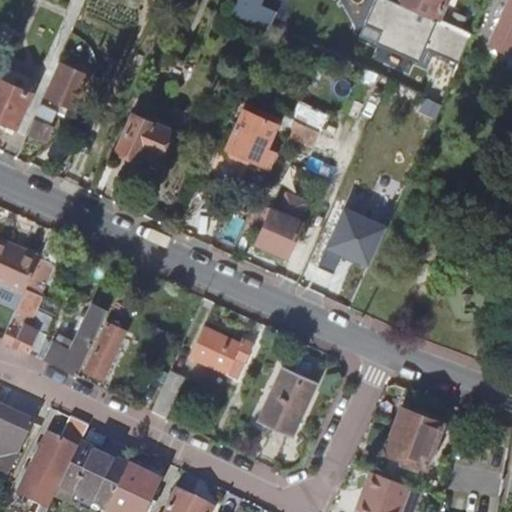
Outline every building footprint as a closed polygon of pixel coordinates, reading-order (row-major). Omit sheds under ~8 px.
[(237,0),(232,14),(271,29),(281,5),(268,0),(237,0)] [(443,0),(396,0),(396,1),(435,18),(443,0)] [(493,0),(485,17),(494,21),(504,0),(493,0)] [(511,0),(509,0),(490,43),(511,52),(511,0)] [(427,37),(462,53),(470,34),(435,18),(396,1),(378,41),(417,60),(427,37)] [(46,95),(73,107),(88,74),(60,62),(46,95)] [(31,92),(0,77),(0,120),(16,127),(31,92)] [(273,122),(276,116),(252,106),(249,112),(243,109),(225,147),(217,143),(204,172),(237,187),(249,158),(267,166),(272,157),(275,159),(280,149),(276,147),(279,141),(271,138),(277,124),(273,122)] [(139,156),(155,163),(170,129),(134,113),(118,148),(138,157),(139,156)] [(54,126),(33,116),(26,131),(47,140),(54,126)] [(317,129),(293,118),(286,133),(310,143),(317,129)] [(255,242),(286,256),(301,220),(296,217),(304,201),(286,192),(279,209),(271,206),(255,242)] [(320,262),(333,267),(339,253),(371,265),(388,221),(343,203),(320,262)] [(56,261),(68,236),(52,229),(40,254),(56,261)] [(0,284),(22,295),(26,286),(36,263),(40,256),(0,237),(0,284)] [(52,271),(56,261),(40,254),(40,256),(36,263),(52,271)] [(54,272),(52,271),(36,263),(26,286),(36,290),(43,293),(43,294),(54,272)] [(1,339),(27,351),(38,330),(28,325),(43,293),(36,290),(26,286),(22,295),(1,339)] [(68,348),(45,337),(37,356),(76,375),(107,308),(90,301),(68,348)] [(85,369),(103,378),(125,329),(106,321),(85,369)] [(191,354),(234,374),(251,340),(238,335),(236,339),(204,326),(191,354)] [(256,420),(291,436),(316,381),(282,366),(256,420)] [(181,378),(169,372),(151,410),(164,416),(181,378)] [(0,407),(0,472),(8,476),(33,424),(0,407)] [(383,452),(424,468),(441,423),(400,407),(383,452)] [(47,511),(60,485),(80,445),(89,426),(72,418),(60,440),(48,434),(19,492),(41,503),(36,511),(47,511)] [(126,467),(80,445),(60,485),(86,497),(81,507),(90,511),(104,511),(105,510),(126,467)] [(159,484),(126,467),(105,510),(109,511),(145,511),(146,511),(149,511),(152,511),(157,505),(151,502),(159,484)] [(357,511),(402,511),(410,484),(368,473),(357,511)] [(212,511),(213,510),(177,492),(166,511),(212,511)]
